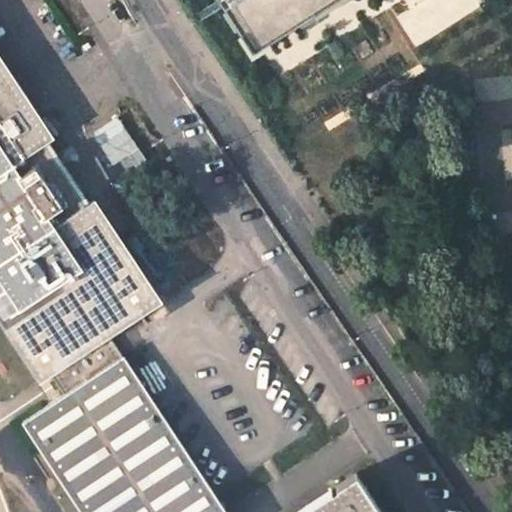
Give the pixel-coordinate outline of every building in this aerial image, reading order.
[(326,0),(223,0),(254,47),(326,0)] [(426,0),(384,0),(266,76),(299,126),(446,32),(426,0)] [(0,299),(49,374),(52,373),(108,334),(152,304),(78,193),(59,206),(53,197),(71,184),(0,76),(0,299)] [(82,511),(224,511),(108,334),(52,373),(58,382),(66,393),(24,422),(82,511)] [(296,511),(380,511),(355,473),(296,511)]
